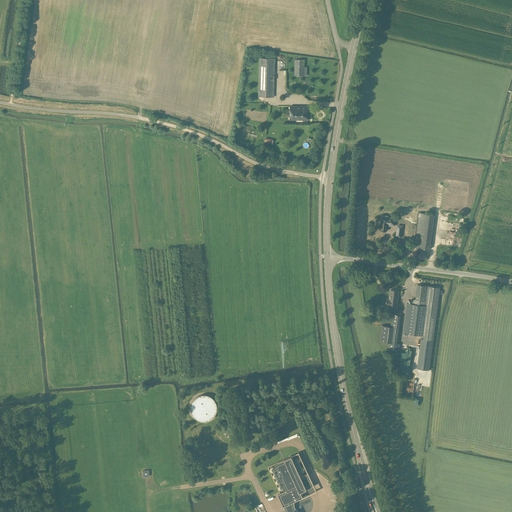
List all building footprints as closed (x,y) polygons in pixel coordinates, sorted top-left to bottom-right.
[(259,96),(274,97),(275,58),(260,58),(259,96)] [(294,75),(304,76),(304,59),(295,59),(294,75)] [(290,120),(308,120),(308,106),(290,106),(290,120)] [(414,247),(430,249),(434,215),(419,213),(414,247)] [(381,219),(380,230),(386,231),(387,225),(394,225),(395,218),(388,218),(388,220),(381,219)] [(417,368),(429,370),(440,287),(417,284),(415,299),(412,299),(411,303),(407,303),(403,333),(423,335),(423,338),(421,338),(417,368)] [(385,305),(396,307),(398,291),(390,290),(389,299),(386,298),(385,305)] [(387,349),(398,351),(399,343),(396,343),(400,316),(392,315),(390,326),(381,324),(379,340),(388,341),(387,349)] [(216,411),(216,408),(216,406),(215,403),(214,401),(213,399),(210,397),(208,396),(206,395),(203,395),(200,395),(198,396),(196,397),(194,399),(192,401),(191,403),(190,406),(190,409),(190,411),(191,414),(192,416),(194,418),(196,420),(198,421),(200,421),(202,421),(204,421),(206,421),(209,420),(211,419),(213,418),(214,415),(215,413),(216,411)] [(297,511),(293,502),(302,498),(302,497),(299,492),(313,486),(307,472),(307,473),(300,476),(291,456),(267,466),(279,493),(277,494),(285,511),(297,511)]
